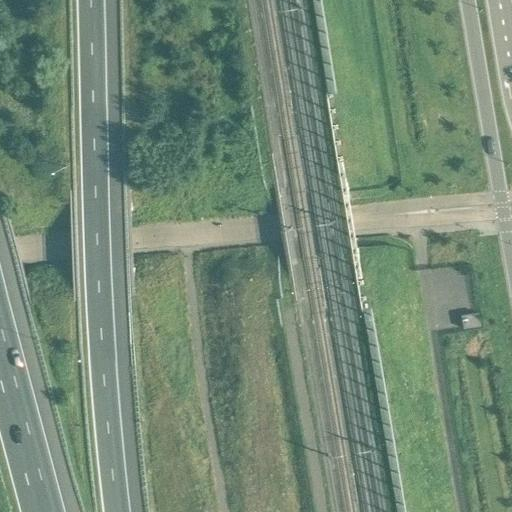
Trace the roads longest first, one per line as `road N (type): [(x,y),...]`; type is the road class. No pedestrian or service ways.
road 1 (motorway): [(116,511),(103,412),(86,0)]
road 2 (secondary): [(464,0),(511,265)]
road 3 (motorway): [(40,511),(0,363)]
